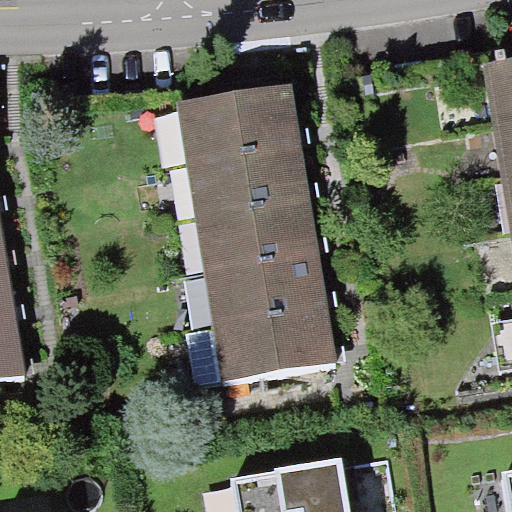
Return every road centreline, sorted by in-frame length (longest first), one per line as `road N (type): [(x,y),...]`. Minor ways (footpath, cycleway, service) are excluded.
road 1 (residential): [(172,12),(345,0)]
road 2 (residential): [(0,23),(172,12)]
